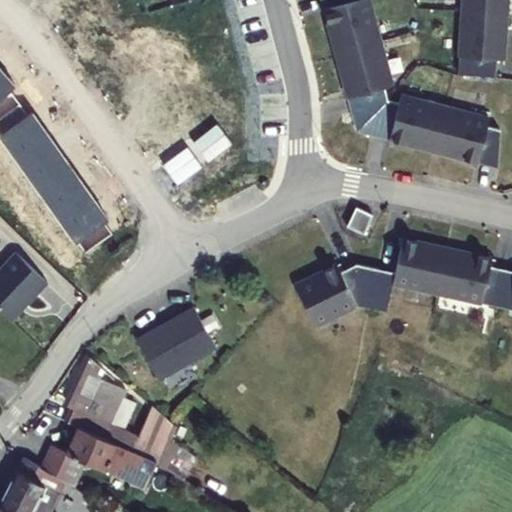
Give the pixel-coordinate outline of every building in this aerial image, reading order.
[(107,0),(41,0),(65,35),(110,4),(107,0)] [(321,0),(357,131),(498,167),(500,128),(488,125),(490,118),(401,95),(399,102),(388,100),(385,87),(392,85),(368,0),(321,0)] [(504,59),(507,0),(462,0),(458,74),(495,76),(496,59),(504,59)] [(217,129),(186,99),(184,84),(171,54),(179,46),(166,33),(116,55),(120,81),(136,79),(137,89),(148,99),(139,108),(151,120),(161,141),(174,139),(184,163),(177,171),(192,185),(211,177),(222,166),(240,163),(236,135),(221,137),(217,129)] [(42,227),(60,257),(79,246),(81,245),(111,227),(104,202),(89,206),(77,184),(82,181),(64,150),(61,141),(48,145),(45,141),(40,120),(30,104),(0,121),(0,151),(2,151),(0,142),(0,139),(44,212),(47,224),(42,227)] [(372,214),(356,207),(348,226),(364,233),(372,214)] [(511,305),(511,257),(404,230),(397,277),(511,305)] [(17,251),(0,267),(0,310),(10,320),(48,281),(17,251)] [(395,264),(359,258),(360,264),(344,273),(338,262),(294,277),(321,326),(363,305),(392,308),(395,264)] [(162,324),(136,339),(158,378),(216,346),(194,306),(170,320),(171,322),(165,325),(162,324)] [(77,426),(118,445),(125,428),(111,422),(125,389),(98,377),(102,369),(86,356),(71,387),(78,390),(64,420),(77,426)] [(132,450),(156,461),(173,425),(153,407),(132,450)] [(118,445),(77,426),(65,452),(53,447),(42,470),(64,482),(72,487),(84,462),(105,472),(107,467),(145,485),(156,461),(132,450),(118,445)] [(22,457),(0,500),(0,505),(13,511),(56,511),(57,511),(51,507),(64,482),(42,470),(22,457)]
